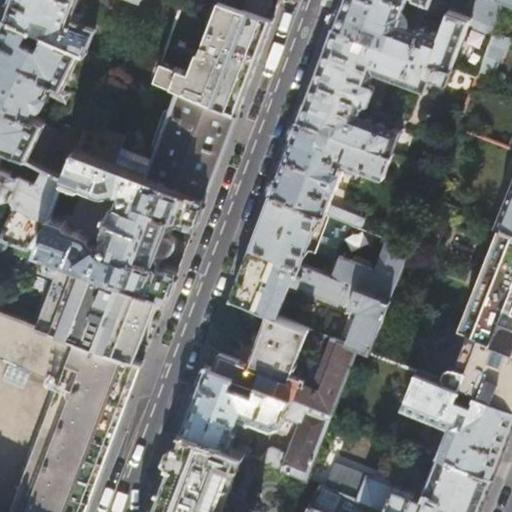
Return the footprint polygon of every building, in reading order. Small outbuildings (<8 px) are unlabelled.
[(11,0),(6,16),(31,27),(46,33),(84,49),(88,50),(96,29),(81,23),(84,15),(75,12),(79,0),(11,0)] [(210,0),(184,0),(168,45),(184,50),(191,53),(210,0)] [(498,26),(508,1),(504,0),(479,0),(473,16),(452,9),(443,32),(438,30),(439,27),(438,26),(431,23),(429,24),(428,26),(424,27),(423,29),(403,21),(410,0),(423,0),(434,4),(434,0),(345,0),(337,25),(455,68),(474,18),(498,26)] [(31,27),(6,16),(0,27),(0,143),(30,158),(49,120),(36,114),(41,104),(45,107),(50,99),(52,92),(48,90),(52,81),(65,87),(84,49),(46,33),(40,45),(26,39),(31,27)] [(228,79),(249,87),(259,61),(268,36),(226,20),(196,96),(217,104),(228,79)] [(455,68),(337,25),(301,117),(395,153),(405,128),(362,111),(365,104),(367,105),(369,101),(371,102),(374,100),(379,87),(377,83),(374,82),(378,70),(428,88),(434,75),(450,82),(455,68)] [(508,34),(497,29),(480,73),(491,77),(508,34)] [(105,36),(98,54),(111,60),(122,65),(129,45),(105,36)] [(156,79),(167,50),(136,38),(126,66),(156,79)] [(184,50),(168,45),(167,50),(156,79),(171,85),(184,50)] [(82,138),(78,148),(207,197),(239,114),(217,104),(196,96),(180,89),(172,110),(169,109),(168,110),(166,111),(155,142),(155,143),(156,145),(159,146),(154,158),(124,146),(128,136),(88,121),(82,138)] [(395,153),(301,117),(273,191),(323,211),(330,215),(364,228),(367,219),(331,204),(338,188),(339,189),(346,171),(341,169),(345,162),(383,177),(385,176),(387,175),(395,153)] [(67,176),(78,148),(82,138),(69,132),(66,138),(60,135),(51,154),(57,157),(51,168),(67,176)] [(51,168),(47,166),(40,182),(23,173),(30,158),(0,143),(0,232),(0,234),(40,249),(53,214),(64,185),(67,176),(51,168)] [(207,197),(78,148),(67,176),(64,185),(79,190),(83,188),(103,196),(119,193),(127,197),(120,199),(118,204),(114,205),(103,234),(105,237),(104,243),(107,248),(99,247),(93,235),(90,233),(70,225),(69,220),(53,214),(40,249),(63,258),(154,292),(157,293),(169,297),(180,268),(167,262),(165,259),(168,251),(170,251),(173,251),(175,251),(176,250),(178,249),(179,247),(180,246),(181,245),(182,243),(182,242),(182,240),(181,238),(180,236),(180,234),(179,233),(177,232),(175,231),(178,223),(180,222),(181,222),(183,222),(196,227),(207,197)] [(511,186),(498,223),(504,226),(511,228),(511,186)] [(273,191),(253,245),(392,299),(412,248),(364,228),(330,215),(316,250),(309,248),(323,211),(273,191)] [(470,330),(511,346),(511,228),(504,226),(464,328),(470,330)] [(253,245),(233,298),(271,312),(280,316),(290,289),(352,313),(342,340),(359,347),(371,351),(392,300),(392,299),(253,245)] [(46,326),(133,358),(139,340),(150,313),(157,293),(154,292),(63,258),(38,323),(46,326)] [(144,364),(144,362),(133,358),(46,326),(38,323),(0,308),(0,511),(85,511),(91,498),(103,467),(115,436),(127,404),(143,364),(144,364)] [(217,350),(211,364),(237,374),(260,383),(266,385),(271,373),(278,376),(273,388),(291,395),(296,382),(290,380),(310,328),(280,316),(271,312),(261,338),(252,363),(217,350)] [(478,393),(511,406),(511,346),(470,330),(449,382),(463,387),(478,393)] [(308,401),(334,411),(339,398),(359,347),(342,340),(333,337),(308,401)] [(266,461),(286,468),(308,477),(334,411),(308,401),(291,395),(273,388),(266,385),(260,383),(256,391),(234,383),(237,374),(211,364),(208,363),(190,410),(183,428),(232,447),(241,423),(238,421),(240,416),(273,428),(283,424),(285,419),(300,425),(290,453),(274,447),(272,448),(266,461)] [(451,424),(440,453),(496,475),(511,434),(511,406),(478,393),(474,403),(459,397),(463,387),(449,382),(418,370),(405,405),(406,407),(451,424)] [(339,398),(334,411),(352,418),(355,409),(353,403),(339,398)] [(235,511),(230,511),(225,510),(246,453),(232,447),(183,428),(163,481),(151,511),(235,511)] [(369,473),(360,497),(377,504),(391,509),(397,511),(481,511),(496,475),(440,453),(424,494),(369,473)] [(360,497),(324,484),(309,511),(372,511),(377,504),(360,497)]
